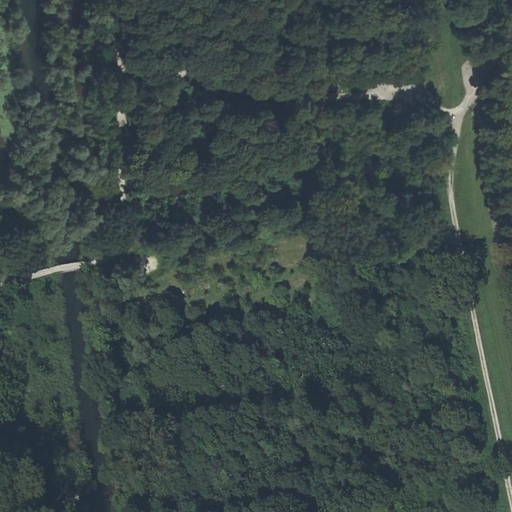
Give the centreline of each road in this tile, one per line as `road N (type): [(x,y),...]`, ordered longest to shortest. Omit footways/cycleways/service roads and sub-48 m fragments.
road 1 (track): [(511,499),(450,194),(457,114)]
road 2 (track): [(123,87),(299,99),(417,94),(457,114),(476,92)]
road 3 (track): [(0,286),(107,259),(122,247),(123,87)]
road 4 (track): [(476,92),(511,289)]
